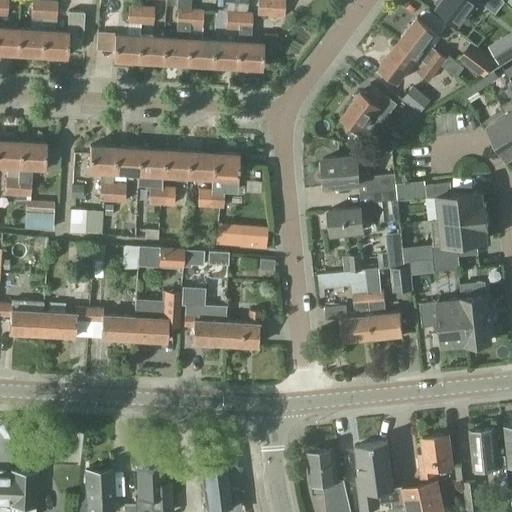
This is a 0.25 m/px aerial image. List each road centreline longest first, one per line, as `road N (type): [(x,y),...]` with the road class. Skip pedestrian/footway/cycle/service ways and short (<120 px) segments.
road 1 (residential): [(311,404),(280,111)]
road 2 (residential): [(280,111),(0,95)]
road 3 (residential): [(267,407),(0,393)]
road 4 (residential): [(511,381),(311,404)]
road 5 (residential): [(280,111),(367,0)]
